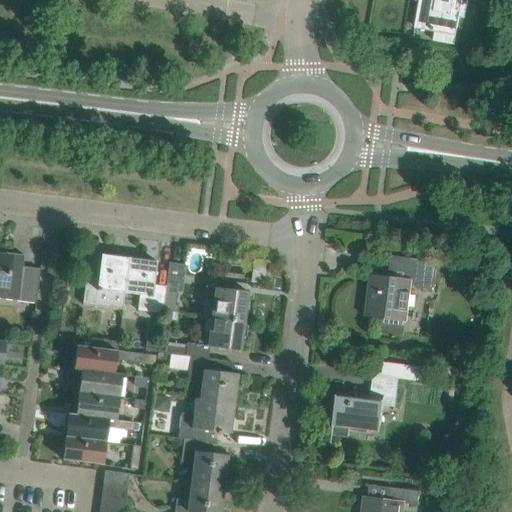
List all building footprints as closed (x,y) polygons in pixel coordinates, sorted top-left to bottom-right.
[(461,0),(421,0),(422,1),(417,0),(414,0),(415,1),(419,1),(414,28),(435,31),(433,40),(454,44),(458,18),(462,19),(465,1),(461,0)] [(0,298),(36,303),(40,269),(22,267),(20,283),(8,281),(11,254),(0,252),(0,254),(0,298)] [(478,253),(475,276),(489,278),(492,255),(478,253)] [(123,309),(125,293),(129,258),(101,254),(98,283),(86,282),(83,304),(123,309)] [(407,321),(412,288),(433,291),(436,261),(407,257),(404,278),(370,274),(365,316),(407,321)] [(129,258),(125,293),(140,295),(139,305),(138,311),(163,314),(163,312),(164,305),(166,286),(165,286),(164,291),(153,290),(157,261),(129,258)] [(254,258),(253,270),(266,272),(267,260),(254,258)] [(164,305),(163,312),(178,314),(179,306),(175,306),(175,305),(178,284),(167,282),(166,286),(164,305)] [(244,322),(247,303),(249,304),(250,294),(248,294),(248,292),(205,286),(201,316),(213,318),(244,322)] [(240,351),(242,337),(245,337),(246,325),(244,325),(244,322),(213,318),(211,333),(201,332),(199,345),(186,343),(184,356),(192,357),(208,359),(210,347),(240,351)] [(91,339),(90,347),(118,351),(119,342),(111,341),(91,339)] [(147,339),(146,351),(158,353),(159,341),(147,339)] [(169,342),(159,341),(158,353),(168,354),(169,342)] [(78,346),(74,369),(82,370),(113,374),(115,360),(143,364),(144,354),(118,351),(90,347),(78,346)] [(470,354),(466,360),(468,367),(476,368),(480,362),(478,356),(470,354)] [(234,405),(237,374),(225,373),(226,362),(208,359),(192,357),(188,383),(204,385),(202,401),(234,405)] [(432,382),(434,369),(418,366),(416,380),(432,382)] [(82,370),(79,393),(119,399),(120,385),(122,375),(113,374),(82,370)] [(395,407),(399,378),(373,374),(370,395),(337,391),(333,426),(380,432),(383,406),(395,407)] [(148,379),(136,377),(134,387),(147,389),(148,379)] [(115,421),(119,399),(79,393),(78,405),(70,404),(69,415),(115,421)] [(156,397),(154,412),(169,414),(171,399),(156,397)] [(145,401),(135,399),(134,408),(144,409),(145,401)] [(230,434),(234,405),(202,401),(197,400),(195,416),(181,414),(178,439),(184,440),(209,443),(209,442),(205,441),(206,431),(216,432),(216,433),(220,433),(221,432),(230,434)] [(133,433),(134,424),(115,421),(69,415),(66,437),(105,443),(106,429),(133,433)] [(102,464),(105,443),(66,437),(63,460),(102,464)] [(223,487),(227,457),(207,454),(209,443),(184,440),(181,464),(192,465),(190,482),(223,487)] [(143,447),(134,446),(130,469),(139,470),(143,447)] [(439,461),(438,471),(450,472),(451,462),(439,461)] [(127,488),(129,474),(105,471),(103,485),(127,488)] [(219,511),(223,487),(190,482),(187,502),(176,501),(174,511),(219,511)] [(443,482),(441,493),(456,495),(457,484),(443,482)] [(126,500),(127,488),(103,485),(102,496),(126,500)] [(402,511),(403,503),(418,505),(420,491),(388,487),(386,500),(365,498),(363,511),(402,511)] [(116,511),(124,511),(126,500),(102,496),(100,510),(116,511)]
